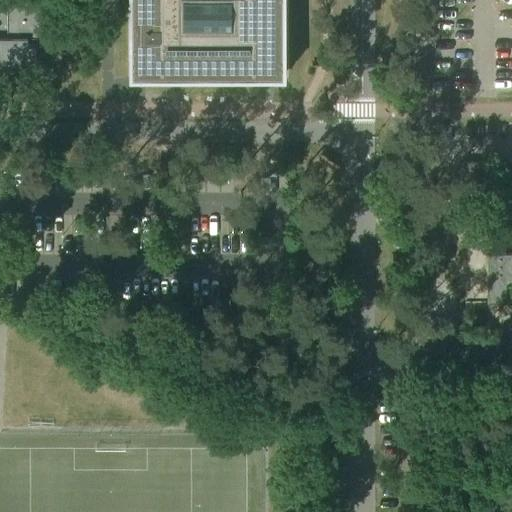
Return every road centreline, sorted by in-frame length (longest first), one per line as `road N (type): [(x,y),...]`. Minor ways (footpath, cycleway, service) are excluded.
road 1 (unclassified): [(362,511),(363,129)]
road 2 (unclassified): [(363,129),(0,131)]
road 3 (unclassified): [(363,129),(363,0)]
